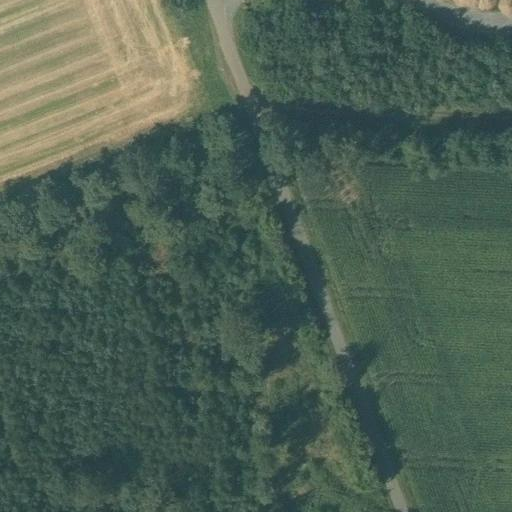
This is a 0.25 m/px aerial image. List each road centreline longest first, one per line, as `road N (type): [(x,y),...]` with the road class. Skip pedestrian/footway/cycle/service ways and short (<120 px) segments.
road 1 (unclassified): [(210,0),(400,511)]
road 2 (track): [(249,106),(511,117)]
